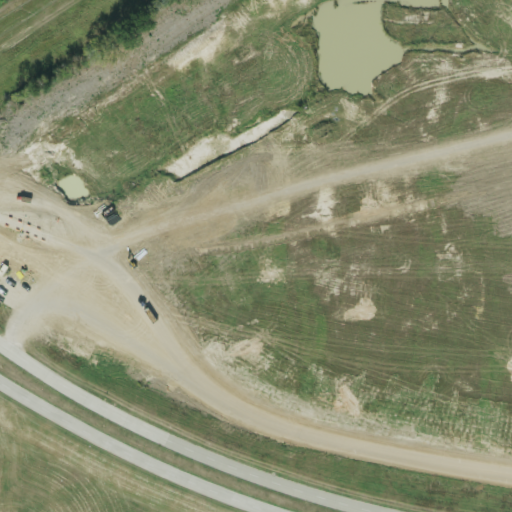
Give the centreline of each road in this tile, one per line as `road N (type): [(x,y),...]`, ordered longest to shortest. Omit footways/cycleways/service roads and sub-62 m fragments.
road 1 (secondary): [(375,511),(189,448),(0,346)]
road 2 (secondary): [(0,380),(185,477),(285,511)]
